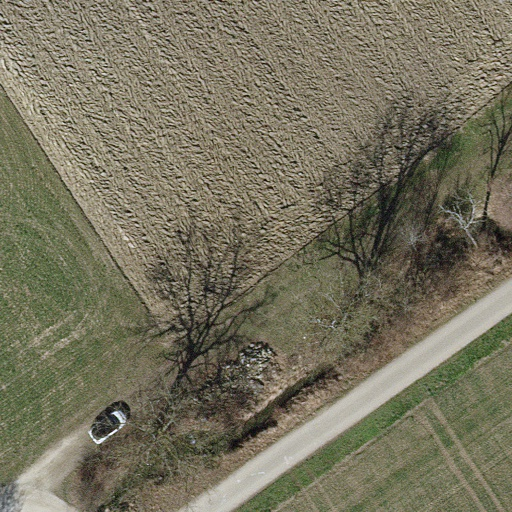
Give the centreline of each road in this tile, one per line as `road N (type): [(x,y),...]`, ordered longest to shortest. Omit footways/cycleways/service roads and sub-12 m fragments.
road 1 (track): [(197,511),(511,295)]
road 2 (track): [(230,333),(23,490)]
